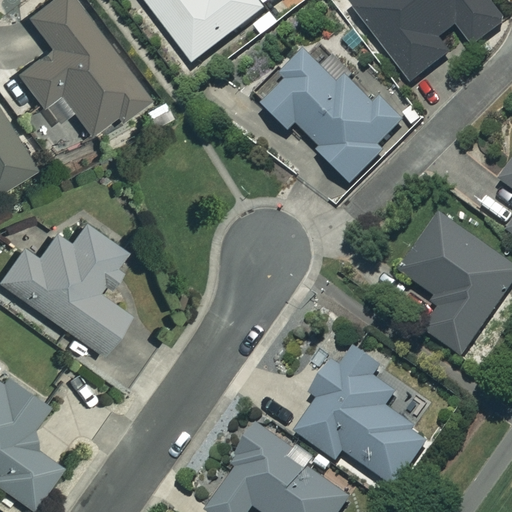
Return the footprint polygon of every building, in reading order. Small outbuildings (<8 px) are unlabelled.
[(145,100),(69,0),(45,0),(24,16),(47,47),(13,74),(38,107),(56,93),(88,135),(114,115),(119,120),(145,100)] [(143,0),(193,65),(264,10),(255,0),(143,0)] [(504,24),(485,0),(358,0),(351,6),(411,83),(448,54),(437,39),(455,25),(473,48),(504,24)] [(324,59),(317,67),(300,53),(276,80),(280,83),(260,106),(289,131),(293,127),(317,148),(313,152),(350,185),(383,148),(379,144),(397,124),(324,59)] [(0,191),(33,170),(0,118),(0,191)] [(511,162),(499,181),(511,190),(511,223),(507,231),(511,234),(511,162)] [(125,248),(66,207),(33,254),(19,243),(0,270),(0,284),(96,352),(124,312),(95,292),(125,248)] [(511,283),(511,266),(438,216),(399,272),(440,300),(421,328),(462,357),(511,283)] [(377,366),(348,346),(334,367),(329,364),(309,392),(318,399),(295,432),(334,459),(341,450),(393,486),(427,437),(384,407),(394,392),(371,376),(377,366)] [(0,376),(0,488),(28,507),(57,466),(18,439),(43,404),(1,375),(0,376)] [(248,511),(253,506),(261,511),(337,511),(348,497),(286,455),(290,448),(254,423),(224,468),(229,471),(203,510),(206,511),(248,511)]
